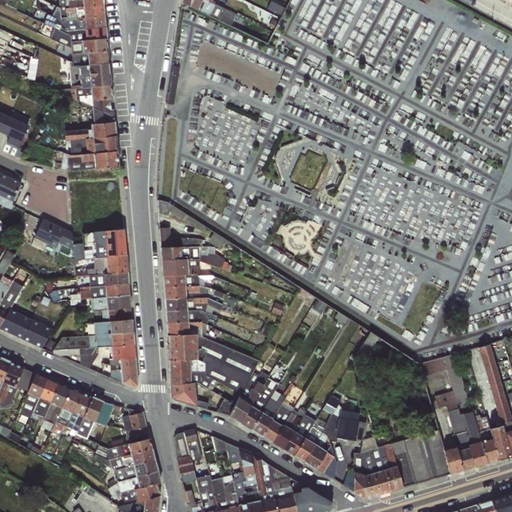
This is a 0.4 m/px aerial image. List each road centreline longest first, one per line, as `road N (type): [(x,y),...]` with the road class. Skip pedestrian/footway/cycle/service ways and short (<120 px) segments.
road 1 (residential): [(153,404),(143,152)]
road 2 (residential): [(358,511),(255,444),(153,404)]
road 3 (residential): [(153,404),(0,341)]
road 4 (residential): [(123,4),(143,152)]
road 5 (residential): [(143,152),(165,11)]
road 6 (secondary): [(511,473),(382,511)]
